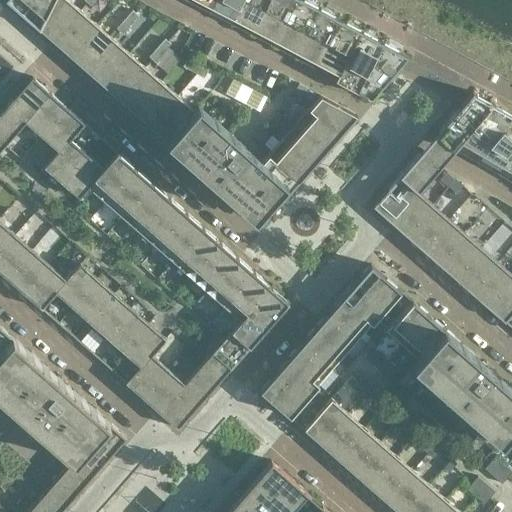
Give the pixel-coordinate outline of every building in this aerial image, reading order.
[(262,160),(231,134),(197,104),(193,109),(68,0),(204,0),(338,70),(334,78),(370,97),(407,55),(356,28),(304,0),(303,0),(6,0),(260,223),(356,113),(320,94),(262,160)] [(132,10),(124,19),(130,24),(138,15),(132,10)] [(122,33),(130,24),(124,19),(116,28),(122,33)] [(164,38),(156,47),(162,53),(170,44),(164,38)] [(155,62),(162,53),(156,47),(148,56),(155,62)] [(182,66),(193,71),(197,64),(186,58),(182,66)] [(207,69),(197,64),(193,71),(203,77),(207,69)] [(265,95),(224,72),(216,86),(258,109),(265,95)] [(32,76),(3,108),(22,125),(24,123),(23,122),(24,121),(49,92),(32,76)] [(298,83),(294,90),(305,95),(309,88),(298,83)] [(458,142),(493,103),(472,91),(435,134),(453,150),(459,143),(458,142)] [(49,92),(24,121),(25,121),(41,136),(66,107),(49,92)] [(295,99),(291,97),(287,95),(282,106),(289,109),(295,99)] [(480,154),(511,117),(511,113),(493,103),(458,142),(459,143),(476,157),(475,158),(476,159),(480,154)] [(66,107),(41,136),(57,150),(58,150),(66,141),(67,142),(84,123),(66,107)] [(0,150),(22,125),(3,108),(0,112),(0,150)] [(281,114),(278,113),(274,111),(268,121),(275,125),(281,114)] [(501,167),(511,154),(511,117),(480,154),(498,170),(497,171),(498,172),(502,167),(501,167)] [(267,130),(265,129),(260,126),(254,137),(261,141),(267,130)] [(453,150),(435,134),(425,144),(372,205),(389,220),(416,190),(417,191),(447,157),(453,150)] [(57,150),(43,166),(61,182),(83,156),(67,142),(66,141),(58,150),(57,150)] [(100,171),(87,186),(88,187),(91,189),(104,201),(134,166),(116,151),(99,170),(100,171)] [(511,154),(501,167),(502,167),(511,176),(511,154)] [(83,156),(61,182),(79,197),(88,187),(87,186),(100,171),(99,170),(83,156)] [(134,166),(104,201),(121,215),(151,181),(134,166)] [(151,181),(121,215),(138,230),(168,196),(151,181)] [(406,234),(432,204),(417,191),(416,190),(389,220),(406,234)] [(168,196),(138,230),(155,245),(185,211),(168,196)] [(422,249),(449,218),(432,204),(406,234),(422,249)] [(185,211),(155,245),(172,260),(202,226),(185,211)] [(438,263),(465,233),(449,218),(422,249),(438,263)] [(0,221),(0,250),(15,234),(0,221)] [(202,226),(172,260),(189,275),(219,241),(202,226)] [(454,277),(481,247),(465,233),(438,263),(454,277)] [(15,234),(0,250),(0,271),(6,278),(32,249),(15,234)] [(219,241),(189,275),(206,290),(236,256),(219,241)] [(471,292),(497,261),(481,247),(454,277),(471,292)] [(32,249),(6,278),(23,293),(49,264),(32,249)] [(236,256),(206,290),(223,305),(253,270),(236,256)] [(487,306),(511,277),(511,274),(497,261),(471,292),(487,306)] [(65,278),(57,288),(58,289),(75,303),(97,277),(80,263),(79,262),(65,278)] [(49,264),(23,293),(41,308),(58,289),(57,288),(65,278),(49,264)] [(370,264),(356,280),(386,306),(400,290),(370,264)] [(253,270),(223,305),(239,319),(240,320),(270,286),(253,270)] [(97,277),(75,303),(91,318),(114,292),(97,277)] [(511,277),(487,306),(504,321),(511,311),(511,277)] [(372,322),(386,306),(356,280),(342,296),(372,322)] [(114,292),(91,318),(108,333),(131,307),(114,292)] [(359,338),(372,322),(342,296),(328,311),(359,338)] [(402,345),(428,315),(411,300),(411,301),(385,330),(402,345)] [(131,307),(108,333),(125,348),(148,322),(131,307)] [(345,353),(359,338),(328,311),(315,327),(345,353)] [(417,358),(444,328),(428,315),(402,345),(417,358)] [(148,322),(125,348),(142,362),(143,363),(151,353),(151,354),(166,338),(148,322)] [(0,511),(58,511),(125,436),(0,325),(0,511)] [(345,353),(315,327),(301,343),(331,369),(345,353)] [(511,426),(511,388),(444,328),(417,358),(411,364),(500,442),(505,436),(504,435),(511,426)] [(233,364),(238,358),(249,346),(230,329),(220,341),(214,348),(187,379),(205,395),(233,364)] [(331,369),(301,343),(287,358),(317,385),(331,369)] [(383,357),(372,348),(365,356),(376,366),(383,357)] [(142,362),(124,381),(142,397),(168,368),(151,354),(151,353),(143,363),(142,362)] [(383,357),(376,366),(385,374),(393,366),(383,357)] [(304,400),(317,385),(287,358),(274,374),(304,400)] [(168,368),(142,397),(159,412),(185,383),(184,382),(168,368)] [(355,390),(363,381),(352,371),(344,379),(355,390)] [(289,416),(304,400),(274,374),(259,390),(289,416)] [(185,383),(159,412),(177,428),(205,395),(187,379),(186,379),(185,381),(186,382),(185,383)] [(363,381),(355,390),(365,399),(373,390),(363,381)] [(320,444),(348,412),(330,398),(303,429),(320,444)] [(399,428),(407,419),(397,410),(388,419),(399,428)] [(336,458),(364,427),(348,412),(320,444),(336,458)] [(353,472),(380,441),(364,427),(336,458),(353,472)] [(422,449),(432,457),(439,449),(429,440),(422,449)] [(369,486),(396,455),(380,441),(353,472),(369,486)] [(385,501),(412,469),(396,455),(369,486),(385,501)] [(501,483),(511,471),(494,456),(484,468),(501,483)] [(443,467),(448,472),(456,463),(451,459),(443,467)] [(256,476),(292,508),(307,492),(271,460),(256,476)] [(398,511),(403,511),(429,484),(412,469),(385,501),(398,511)] [(243,492),(265,511),(288,511),(292,508),(256,476),(243,492)] [(467,488),(484,503),(494,491),(477,476),(467,488)] [(432,511),(445,498),(429,484),(403,511),(432,511)] [(229,508),(234,511),(265,511),(243,492),(229,508)] [(460,511),(445,498),(432,511),(460,511)]
